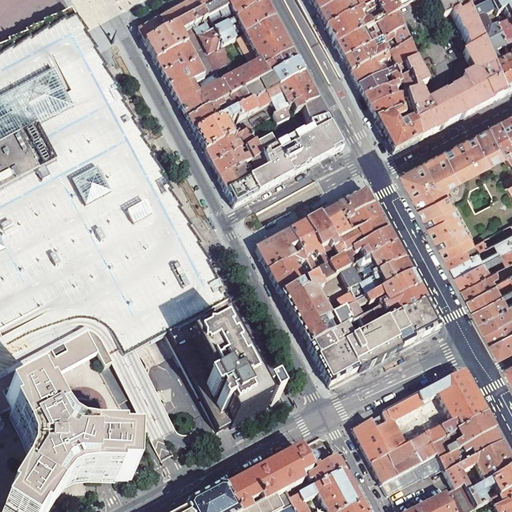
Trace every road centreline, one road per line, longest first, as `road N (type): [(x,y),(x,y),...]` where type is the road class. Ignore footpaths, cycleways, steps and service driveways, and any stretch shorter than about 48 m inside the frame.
road 1 (tertiary): [(324,416),(141,511)]
road 2 (tertiary): [(374,175),(467,346)]
road 3 (residential): [(235,248),(324,416)]
road 4 (tertiary): [(362,152),(359,129),(290,0)]
road 5 (tertiary): [(467,346),(324,416)]
road 6 (residential): [(221,223),(362,152)]
road 7 (residential): [(511,104),(374,175)]
